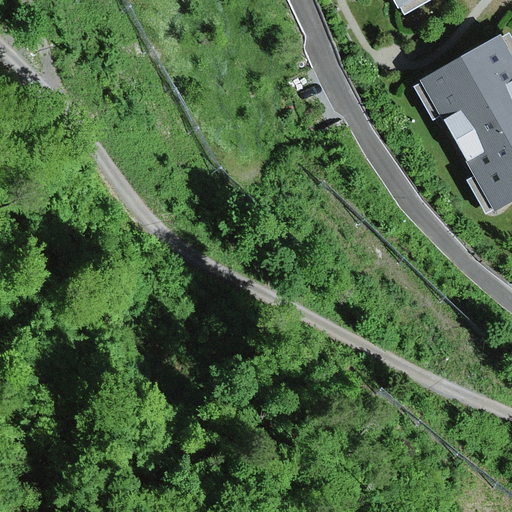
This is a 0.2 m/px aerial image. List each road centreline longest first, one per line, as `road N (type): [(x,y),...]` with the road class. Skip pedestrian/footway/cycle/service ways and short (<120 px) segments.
road 1 (track): [(0,45),(85,133),(158,234),(262,296),(511,411)]
road 2 (residential): [(301,0),(352,107),(421,209),(511,299)]
